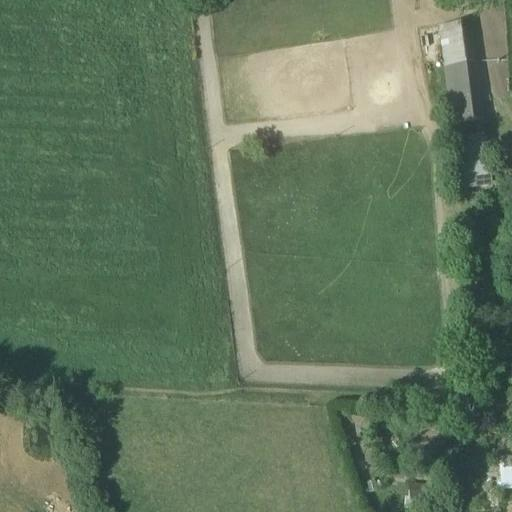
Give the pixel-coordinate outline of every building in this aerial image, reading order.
[(439,32),(443,69),(472,65),(465,27),(438,31),(439,32)] [(477,95),(472,65),(443,69),(448,100),(451,114),(479,110),(477,95)] [(288,101),(268,103),(271,130),(291,128),(288,101)] [(451,114),(453,130),(481,125),(479,110),(451,114)] [(456,146),(462,186),(488,182),(481,142),(456,146)] [(511,470),(501,470),(502,486),(511,485),(511,470)]
